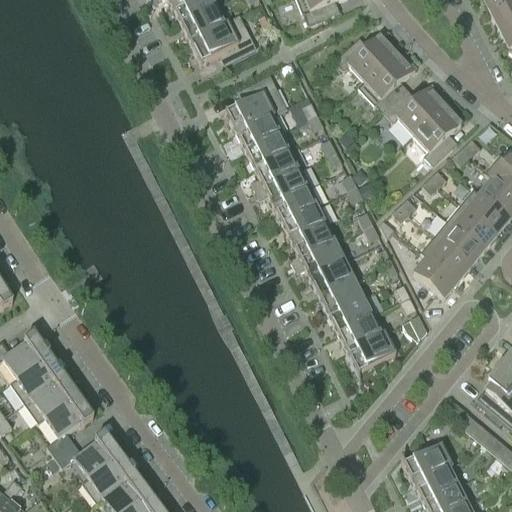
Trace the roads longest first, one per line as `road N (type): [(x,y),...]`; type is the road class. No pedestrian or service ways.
road 1 (residential): [(108,0),(341,465)]
road 2 (residential): [(209,511),(0,218)]
road 3 (residential): [(444,394),(493,334),(481,310),(467,311),(417,372)]
road 4 (residential): [(358,501),(444,394)]
road 5 (residential): [(388,0),(449,69),(481,74)]
road 6 (residential): [(417,372),(341,465)]
